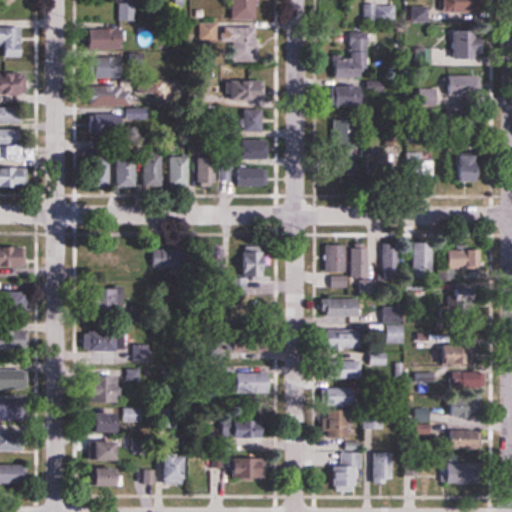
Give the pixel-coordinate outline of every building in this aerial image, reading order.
[(260,0),(233,0),(233,19),(260,19),(260,0)] [(377,4),(377,22),(396,22),(396,4),(377,4)] [(200,40),(218,40),(218,24),(200,24),(200,40)] [(0,46),(3,46),(3,57),(24,57),(24,27),(0,27),(0,46)] [(258,27),(222,27),(222,42),(236,42),(236,54),(258,54),(258,27)] [(125,49),(125,28),(95,28),(95,49),(125,49)] [(334,76),(369,76),(369,31),(348,31),(348,52),(334,52),(334,76)] [(471,58),(471,31),(456,31),(456,58),(471,58)] [(90,106),(131,105),(131,84),(124,84),(124,57),(100,57),(100,84),(90,84),(90,106)] [(0,94),(28,95),(28,73),(0,72),(0,94)] [(449,75),(449,94),(480,94),(480,75),(449,75)] [(335,84),(335,106),(364,106),(364,84),(335,84)] [(25,105),(0,105),(0,122),(25,123),(25,105)] [(265,131),(265,106),(243,106),(243,131),(265,131)] [(128,132),(128,114),(94,113),(94,131),(128,132)] [(333,150),(359,150),(359,120),(333,120),(333,150)] [(0,161),(38,161),(38,144),(25,145),(25,128),(0,128),(0,161)] [(110,187),(110,148),(88,148),(88,187),(110,187)] [(163,150),(146,150),(146,187),(163,187),(163,150)] [(421,152),(408,152),(408,163),(420,163),(421,152)] [(137,154),(117,154),(117,187),(137,187),(137,154)] [(389,154),(370,154),(370,172),(389,172),(389,154)] [(167,155),(167,187),(189,187),(189,155),(167,155)] [(200,156),(200,185),(219,185),(219,156),(200,156)] [(239,182),(265,182),(265,166),(239,166),(239,182)] [(0,187),(31,187),(30,169),(0,169),(0,187)] [(382,244),(382,273),(399,273),(399,244),(382,244)] [(412,245),(412,276),(433,276),(433,245),(412,245)] [(125,269),(126,247),(83,246),(82,268),(125,269)] [(237,276),(264,278),(266,248),(239,246),(237,276)] [(347,246),(326,246),(326,273),(347,273),(347,246)] [(0,268),(29,268),(29,248),(0,248),(0,268)] [(151,253),(156,268),(170,264),(165,248),(151,253)] [(353,248),(353,277),(370,277),(370,248),(353,248)] [(447,251),(447,269),(472,269),(472,251),(447,251)] [(132,279),(150,279),(150,261),(132,261),(132,279)] [(331,287),(348,287),(348,276),(331,276),(331,287)] [(372,293),(372,280),(360,281),(360,293),(372,293)] [(91,351),(126,351),(125,287),(102,287),(102,326),(90,326),(91,351)] [(324,299),(324,316),(362,316),(362,299),(324,299)] [(405,345),(405,307),(384,307),(384,345),(405,345)] [(328,348),(364,348),(364,331),(328,331),(328,348)] [(132,363),(153,363),(153,344),(132,344),(132,363)] [(388,353),(370,353),(370,364),(388,364),(388,353)] [(362,378),(362,361),(334,361),(334,378),(362,378)] [(437,382),(437,372),(414,372),(414,382),(437,382)] [(489,388),(488,372),(452,373),(452,388),(489,388)] [(121,403),(121,376),(103,376),(103,403),(121,403)] [(322,388),(322,406),(356,406),(356,388),(322,388)] [(0,401),(0,420),(27,420),(27,401),(0,401)] [(414,407),(414,421),(431,421),(431,407),(414,407)] [(97,434),(122,434),(123,422),(142,423),(142,411),(98,410),(97,434)] [(362,411),(362,429),(384,429),(384,411),(362,411)] [(353,419),(332,419),(332,439),(353,439),(353,419)] [(121,442),(98,442),(98,461),(121,461),(121,442)] [(340,452),(340,490),(362,490),(362,452),(340,452)] [(395,452),(373,452),(373,483),(395,483),(395,452)] [(189,455),(163,455),(163,484),(189,484),(189,455)] [(419,482),(419,457),(403,457),(403,482),(419,482)] [(246,478),(266,478),(266,459),(246,459),(246,478)] [(485,463),(447,463),(447,474),(440,474),(440,484),(485,484),(485,463)] [(0,483),(30,484),(30,464),(0,464),(0,483)] [(124,488),(124,468),(97,469),(97,488),(124,488)]
